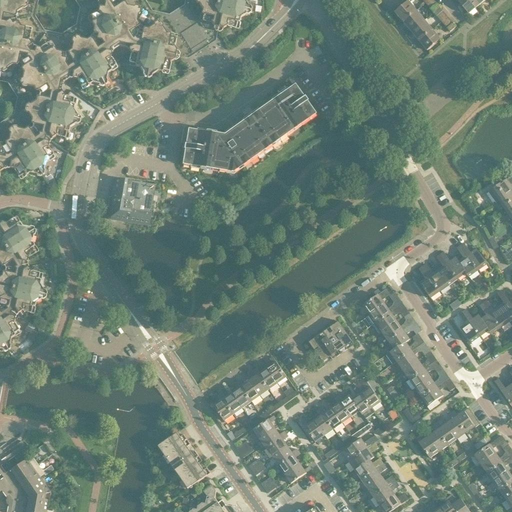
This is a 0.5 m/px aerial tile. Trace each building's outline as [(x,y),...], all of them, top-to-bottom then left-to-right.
[(5,23),(9,21),(10,16),(14,17),(15,17),(16,13),(21,9),(23,0),(0,0),(0,22),(1,22),(5,23)] [(23,0),(21,9),(16,13),(15,17),(14,17),(10,16),(9,21),(12,25),(17,22),(20,27),(24,28),(25,29),(24,31),(29,32),(29,33),(28,40),(31,45),(30,46),(27,48),(30,51),(34,52),(34,48),(36,48),(40,49),(47,45),(48,45),(51,49),(52,48),(53,48),(55,51),(61,53),(62,55),(61,59),(66,60),(70,57),(68,54),(68,52),(70,51),(72,44),(80,40),(86,41),(89,39),(91,39),(93,42),(97,40),(98,35),(94,34),(92,31),(93,27),(91,24),(91,23),(93,21),(90,18),(91,16),(97,12),(98,8),(99,7),(103,8),(104,3),(102,0),(98,2),(97,2),(96,0),(23,0)] [(176,51),(175,56),(188,59),(202,51),(216,42),(218,28),(213,27),(210,23),(203,21),(202,21),(203,16),(201,15),(200,14),(201,10),(198,5),(199,0),(119,0),(119,1),(121,4),(123,3),(124,3),(126,6),(132,8),(137,16),(136,22),(138,25),(138,27),(136,28),(138,30),(141,32),(142,30),(143,29),(147,30),(153,26),(162,28),(165,33),(169,35),(170,36),(169,38),(174,39),(175,40),(173,47),(176,51)] [(199,0),(198,5),(201,10),(200,14),(201,15),(203,16),(202,21),(203,21),(210,23),(213,27),(218,28),(222,29),(226,27),(234,29),(235,28),(236,23),(238,24),(239,23),(240,19),(245,15),(247,6),(244,1),(244,0),(199,0)] [(478,6),(473,0),(458,0),(457,1),(469,14),(478,6)] [(121,4),(119,1),(104,3),(103,8),(99,7),(98,8),(97,12),(91,16),(90,18),(93,21),(91,23),(91,24),(93,27),(92,31),(94,34),(98,35),(97,40),(101,41),(104,44),(110,49),(118,44),(128,46),(133,38),(137,35),(138,30),(136,28),(138,27),(138,25),(136,22),(137,16),(132,8),(126,6),(124,3),(123,3),(121,4)] [(403,22),(417,11),(408,1),(395,13),(403,22)] [(431,9),(434,13),(440,8),(437,4),(431,9)] [(440,8),(434,13),(437,17),(443,12),(440,8)] [(403,22),(411,32),(425,21),(417,11),(403,22)] [(0,67),(6,69),(12,65),(15,66),(17,65),(18,63),(21,63),(24,61),(25,57),(30,51),(27,48),(30,46),(31,45),(28,40),(29,33),(29,32),(24,31),(25,29),(24,28),(20,27),(17,22),(12,25),(9,21),(5,23),(1,22),(0,22),(0,67)] [(411,32),(419,41),(433,30),(425,21),(411,32)] [(456,27),(453,23),(447,28),(450,32),(456,27)] [(133,38),(128,46),(129,49),(128,50),(131,54),(129,62),(130,63),(134,64),(134,66),(135,67),(139,68),(142,73),(151,75),(157,71),(161,73),(162,72),(163,70),(167,71),(168,70),(170,63),(174,60),(175,56),(176,51),(173,47),(175,40),(174,39),(169,38),(170,36),(169,35),(165,33),(162,28),(153,26),(147,30),(143,29),(142,30),(141,32),(138,30),(137,35),(133,38)] [(441,40),(433,30),(419,41),(427,51),(441,40)] [(70,57),(66,60),(65,64),(67,68),(68,76),(71,77),(71,78),(72,79),(77,80),(80,86),(82,86),(86,84),(87,85),(88,86),(91,84),(98,85),(105,80),(107,74),(110,71),(111,70),(110,68),(114,66),(114,65),(110,58),(111,54),(110,52),(109,52),(110,49),(104,44),(101,41),(97,40),(93,42),(91,39),(89,39),(86,41),(80,40),(72,44),(70,51),(68,52),(68,54),(70,57)] [(38,91),(40,94),(44,91),(49,92),(58,91),(60,81),(68,76),(67,68),(65,64),(66,60),(61,59),(62,55),(61,53),(55,51),(53,48),(52,48),(51,49),(48,45),(47,45),(40,49),(36,48),(34,48),(34,52),(30,51),(25,57),(24,61),(21,63),(23,66),(21,68),(20,69),(23,73),(22,79),(26,87),(33,88),(35,92),(36,92),(38,91)] [(0,147),(3,148),(5,146),(4,144),(4,143),(8,140),(9,134),(17,129),(23,131),(27,128),(28,129),(29,130),(32,128),(33,125),(31,124),(30,124),(31,119),(28,114),(30,105),(35,101),(36,98),(37,97),(40,97),(40,94),(38,91),(36,92),(35,92),(33,88),(26,87),(22,79),(23,73),(20,69),(21,68),(23,66),(21,63),(18,63),(17,65),(15,66),(12,65),(6,69),(0,67),(0,147)] [(241,167),(256,156),(315,114),(306,102),(307,101),(304,97),(303,97),(294,85),(223,135),(188,129),(185,144),(184,144),(183,150),(184,150),(182,165),(226,173),(227,171),(232,172),(240,166),(241,167)] [(33,125),(32,128),(34,132),(39,133),(45,137),(48,135),(51,138),(52,139),(56,136),(63,137),(64,136),(65,132),(68,132),(69,131),(70,128),(75,124),(77,115),(73,110),(74,106),(73,104),(71,104),(72,99),(65,97),(62,93),(61,93),(60,93),(58,91),(49,92),(44,91),(40,94),(40,97),(37,97),(36,98),(35,101),(30,105),(28,114),(31,119),(30,124),(31,124),(33,125)] [(5,146),(3,148),(5,151),(4,155),(5,163),(9,164),(9,168),(9,169),(14,170),(18,176),(19,176),(24,174),(24,175),(26,175),(29,173),(35,175),(43,170),(44,163),(48,161),(48,160),(47,158),(51,156),(52,154),(48,148),(49,144),(48,142),(44,142),(45,137),(39,133),(34,132),(32,128),(29,130),(28,129),(27,128),(23,131),(17,129),(9,134),(8,140),(4,143),(4,144),(5,146)] [(496,203),(499,201),(511,191),(511,187),(510,185),(511,184),(511,176),(488,193),(496,203)] [(107,213),(106,217),(110,218),(110,220),(128,223),(129,223),(130,221),(148,224),(148,226),(149,220),(149,218),(152,202),(151,200),(152,196),(153,195),(152,195),(152,194),(152,190),(150,187),(145,186),(145,185),(145,186),(140,185),(139,183),(126,181),(114,179),(114,180),(116,180),(113,199),(111,199),(110,198),(108,207),(107,207),(107,208),(108,208),(107,213)] [(511,191),(499,201),(506,211),(511,207),(511,191)] [(14,267),(21,266),(22,262),(26,263),(27,262),(28,258),(34,253),(34,252),(32,248),(34,247),(34,245),(32,242),(33,235),(28,228),(22,226),(20,223),(19,223),(17,224),(14,220),(13,220),(7,224),(2,223),(0,223),(0,265),(1,266),(2,267),(4,266),(6,268),(11,269),(14,267)] [(464,244),(461,247),(478,271),(487,265),(477,250),(471,254),(464,244)] [(478,271),(461,247),(457,249),(464,259),(459,262),(459,263),(466,274),(469,278),(478,271)] [(444,252),(440,255),(458,280),(466,274),(459,263),(459,262),(456,258),(451,262),(444,252)] [(443,267),(438,271),(449,286),(458,280),(440,255),(437,257),(443,267)] [(426,265),(422,267),(440,292),(449,286),(438,271),(433,275),(426,265)] [(0,306),(1,307),(5,308),(11,312),(14,310),(16,313),(18,314),(22,311),(29,312),(30,312),(31,307),(33,307),(34,307),(35,303),(41,300),(43,290),(40,284),(40,280),(39,279),(37,279),(38,274),(38,273),(30,272),(28,268),(26,268),(23,270),(21,266),(14,267),(11,269),(6,268),(5,272),(3,272),(2,272),(1,276),(0,276),(0,306)] [(431,299),(440,292),(422,267),(419,270),(426,280),(420,284),(431,299)] [(485,282),(482,284),(487,292),(490,290),(485,282)] [(499,308),(510,322),(511,320),(511,306),(508,301),(501,291),(497,294),(504,304),(499,308)] [(363,306),(370,315),(385,304),(381,300),(385,297),(382,293),(381,293),(377,296),(363,306)] [(487,301),(483,304),(501,329),(510,322),(499,308),(496,303),(493,305),(491,303),(489,305),(487,301)] [(366,317),(373,326),(394,311),(392,307),(388,309),(385,304),(370,315),(366,317)] [(487,316),(482,320),(481,320),(489,331),(491,335),(501,329),(483,304),(480,306),(487,316)] [(1,307),(0,306),(0,349),(2,350),(9,345),(11,339),(14,337),(14,335),(13,333),(17,331),(17,328),(13,323),(14,319),(14,317),(10,316),(11,312),(5,308),(1,307)] [(466,310),(463,312),(480,337),(489,331),(481,320),(482,320),(479,316),(473,320),(466,310)] [(382,333),(388,328),(397,322),(394,317),(397,315),(394,311),(373,326),(379,335),(382,333)] [(471,344),(480,337),(463,312),(459,315),(466,325),(461,329),(471,344)] [(339,322),(331,327),(345,347),(353,342),(339,322)] [(401,327),(397,322),(388,328),(382,333),(388,341),(407,328),(404,324),(401,327)] [(331,327),(324,333),(338,352),(345,347),(331,327)] [(410,332),(407,328),(388,341),(394,350),(395,350),(406,343),(410,340),(406,335),(410,332)] [(324,333),(317,338),(331,357),(338,352),(324,333)] [(323,363),(331,357),(317,338),(309,343),(323,363)] [(397,362),(415,349),(413,345),(409,347),(406,343),(395,350),(394,350),(386,355),(393,365),(397,362)] [(418,353),(415,349),(397,362),(403,371),(418,360),(415,355),(418,353)] [(267,369),(278,384),(287,377),(276,362),(276,363),(273,358),(270,360),(273,365),(267,369)] [(403,371),(410,380),(428,367),(425,363),(422,365),(418,360),(403,371)] [(431,371),(428,367),(410,380),(416,389),(431,378),(427,373),(431,371)] [(258,368),(255,370),(269,390),(278,384),(267,369),(261,373),(258,368)] [(256,377),(250,381),(260,396),(269,390),(255,370),(252,372),(256,377)] [(434,383),(431,378),(416,389),(422,398),(440,385),(438,381),(434,383)] [(358,389),(372,409),(381,403),(374,392),(379,389),(372,379),(358,389)] [(511,407),(511,387),(511,386),(506,390),(499,380),(495,382),(502,392),(511,407)] [(240,381),(237,383),(251,403),(260,396),(250,381),(243,386),(240,381)] [(238,389),(232,394),(242,409),(251,403),(237,383),(235,384),(238,389)] [(440,385),(422,398),(431,411),(441,404),(438,400),(443,396),(440,391),(443,388),(440,385)] [(358,396),(353,400),(352,400),(360,411),(360,412),(365,420),(375,413),(372,409),(358,389),(355,391),(358,396)] [(294,392),(287,397),(290,401),(297,396),(294,392)] [(222,393),(220,395),(234,415),(242,409),(232,394),(226,398),(222,393)] [(224,421),(234,415),(220,395),(217,397),(220,402),(214,406),(224,421)] [(352,400),(353,400),(350,396),(343,401),(340,396),(337,398),(351,417),(360,412),(360,411),(352,400)] [(283,406),(290,401),(287,397),(280,402),(283,406)] [(342,424),(351,417),(337,398),(335,399),(338,404),(332,409),(342,424)] [(276,405),(269,410),(272,414),(279,409),(276,405)] [(322,408),(320,410),(334,430),(342,424),(332,409),(326,413),(322,408)] [(469,409),(467,411),(465,412),(475,427),(480,423),(469,409)] [(265,418),(272,414),(269,410),(263,414),(265,418)] [(320,417),(314,421),(325,436),(334,430),(320,410),(317,412),(320,417)] [(454,412),(452,413),(466,433),(475,427),(464,412),(458,417),(454,412)] [(452,420),(446,425),(457,440),(466,433),(452,413),(449,415),(452,420)] [(254,430),(260,440),(275,429),(271,423),(276,419),(274,416),(254,430)] [(259,417),(252,422),(254,426),(261,421),(259,417)] [(457,440),(446,425),(443,420),(434,426),(448,446),(457,440)] [(315,443),(325,436),(314,421),(308,426),(305,421),(302,423),(305,428),(315,443)] [(248,431),(254,426),(252,422),(245,427),(248,431)] [(362,429),(365,433),(372,428),(369,424),(362,429)] [(435,433),(429,437),(439,452),(448,446),(434,426),(431,428),(435,433)] [(275,429),(260,440),(266,448),(286,434),(284,432),(279,435),(275,429)] [(236,439),(243,434),(241,430),(234,435),(236,438),(236,439)] [(232,432),(227,435),(232,441),(236,438),(234,435),(232,432)] [(358,432),(351,437),(354,441),(361,436),(358,432)] [(167,454),(187,440),(184,435),(180,437),(178,433),(161,446),(160,453),(167,454)] [(273,457),(288,447),(283,441),(288,437),(286,434),(266,448),(273,457)] [(439,452),(429,437),(423,441),(419,436),(416,439),(420,443),(419,444),(430,459),(439,452)] [(347,446),(354,441),(351,437),(345,442),(347,446)] [(342,453),(349,462),(375,443),(371,438),(364,443),(361,439),(342,453)] [(480,448),(487,443),(484,439),(477,444),(480,448)] [(172,462),(173,463),(190,451),(187,447),(191,445),(187,440),(167,454),(166,461),(172,462)] [(237,449),(240,454),(250,447),(246,442),(237,449)] [(481,465),(496,454),(493,449),(496,447),(493,442),(475,455),(481,465)] [(349,462),(355,470),(359,468),(370,460),(370,461),(374,458),(371,454),(379,448),(375,443),(349,462)] [(341,444),(334,449),(337,453),(343,448),(341,444)] [(253,452),(250,447),(240,454),(243,459),(253,452)] [(279,466),(299,452),(297,449),(292,453),(288,447),(273,457),(279,466)] [(473,447),(466,452),(469,456),(475,451),(473,447)] [(330,458),(337,453),(334,449),(327,454),(330,458)] [(10,470),(10,471),(16,480),(37,465),(33,458),(37,456),(34,451),(30,454),(31,456),(10,470)] [(178,471),(199,457),(195,452),(192,454),(190,451),(173,463),(172,469),(178,471)] [(285,475),(300,464),(296,458),(301,455),(299,452),(279,466),(285,475)] [(462,461),(469,456),(466,452),(459,457),(462,461)] [(496,454),(481,465),(487,473),(506,461),(503,457),(500,459),(496,454)] [(202,462),(199,457),(178,471),(179,471),(178,478),(184,479),(201,467),(199,464),(202,462)] [(355,470),(361,479),(383,464),(380,459),(373,464),(370,461),(370,460),(359,468),(355,470)] [(249,467),(252,472),(262,465),(259,460),(249,467)] [(455,460),(448,465),(451,469),(458,464),(455,460)] [(506,461),(487,473),(494,482),(509,472),(505,467),(509,464),(506,461)] [(300,464),(285,475),(291,484),(306,474),(311,470),(309,467),(304,471),(300,464)] [(387,469),(383,464),(361,479),(367,488),(382,478),(380,474),(387,469)] [(16,480),(17,480),(23,489),(39,477),(44,475),(45,476),(49,473),(46,469),(42,472),(37,465),(16,480)] [(262,465),(252,472),(256,476),(266,469),(262,465)] [(444,473),(451,469),(448,465),(441,469),(444,473)] [(26,511),(27,508),(29,497),(23,489),(17,480),(12,483),(5,474),(0,466),(0,488),(1,490),(0,491),(0,511),(26,511)] [(204,471),(201,467),(184,479),(185,480),(183,486),(190,487),(190,488),(211,474),(207,468),(204,471)] [(17,480),(16,480),(10,471),(5,474),(12,483),(17,480)] [(500,491),(511,482),(511,476),(509,472),(494,482),(500,491)] [(385,482),(382,478),(367,488),(374,497),(396,481),(392,476),(385,482)] [(23,489),(29,497),(50,493),(39,477),(23,489)] [(261,484),(265,489),(275,482),(271,477),(261,484)] [(399,487),(396,481),(374,497),(380,506),(395,496),(392,492),(399,487)] [(278,487),(275,482),(265,489),(268,494),(278,487)] [(506,500),(511,495),(511,482),(500,491),(506,500)] [(224,511),(215,498),(216,492),(212,486),(204,492),(207,497),(206,504),(199,503),(198,510),(190,509),(189,511),(224,511)] [(47,511),(50,493),(29,497),(27,508),(47,511)] [(397,499),(395,496),(380,506),(384,511),(390,511),(409,500),(405,494),(397,499)] [(452,495),(447,499),(456,511),(469,511),(461,499),(457,502),(452,495)] [(456,511),(447,499),(442,502),(444,506),(441,508),(443,511),(456,511)]
